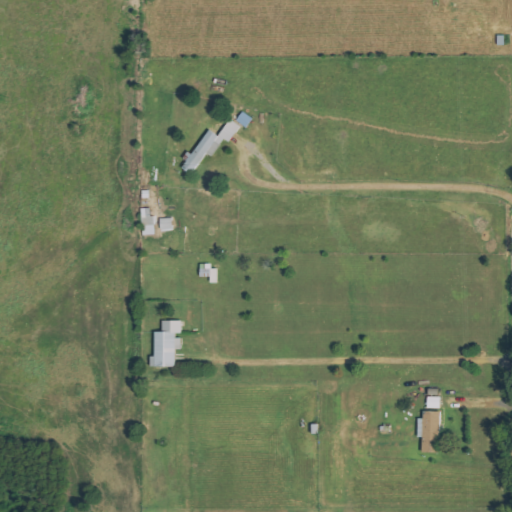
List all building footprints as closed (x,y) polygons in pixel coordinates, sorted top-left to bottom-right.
[(243,126),(233,119),(222,136),(211,128),(189,161),(184,168),(194,175),(208,153),(214,157),(227,138),(232,141),(243,126)] [(143,209),(144,235),(156,235),(155,208),(143,209)] [(162,219),(162,229),(175,229),(175,218),(162,219)] [(185,320),(165,320),(165,331),(158,331),(158,356),(153,356),(153,366),(179,366),(179,349),(184,349),(184,335),(185,335),(185,320)] [(421,437),(425,438),(425,451),(443,452),(444,412),(422,411),(421,437)]
